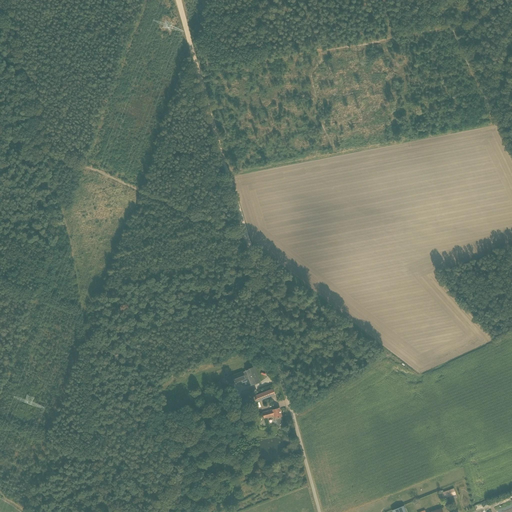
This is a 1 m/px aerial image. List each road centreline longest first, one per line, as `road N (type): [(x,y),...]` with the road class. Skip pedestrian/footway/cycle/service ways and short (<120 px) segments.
road 1 (track): [(43,156),(77,262),(99,511)]
road 2 (track): [(43,156),(243,238)]
road 3 (track): [(243,238),(198,78)]
road 4 (track): [(428,373),(386,359),(293,416)]
road 5 (track): [(284,383),(243,238)]
road 6 (unclassified): [(319,511),(284,383)]
